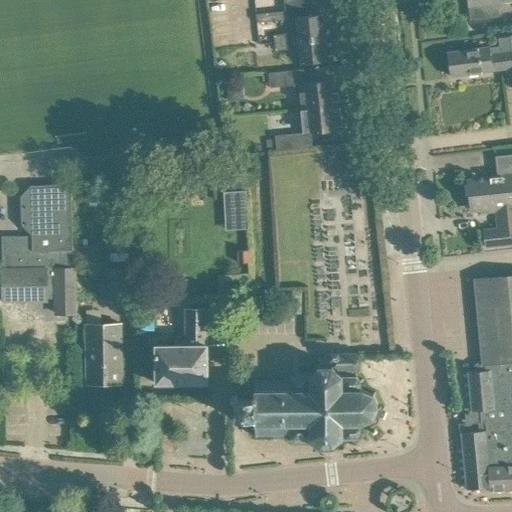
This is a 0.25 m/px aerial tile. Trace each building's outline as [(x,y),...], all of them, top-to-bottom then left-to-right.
[(332,14),(330,0),(284,0),(285,11),(271,12),(255,14),(256,22),(332,14)] [(511,0),(468,0),(469,5),(470,20),(498,17),(503,12),(502,2),(511,0)] [(334,36),(332,14),(256,22),(288,19),(289,24),(294,27),(297,27),(299,40),(334,36)] [(287,41),(287,34),(273,35),(274,43),(287,41)] [(499,45),(448,53),(451,76),(511,66),(511,52),(510,35),(498,37),(499,45)] [(337,59),(334,36),(299,40),(301,63),(337,59)] [(288,50),(287,41),(274,43),(275,51),(288,50)] [(304,69),(269,73),(270,86),(294,84),(296,96),(301,95),(302,106),(297,107),(297,108),(339,104),(337,79),(306,83),(304,69)] [(341,124),(339,104),(297,108),(298,119),(303,119),(304,132),(275,135),(277,150),(312,147),(311,133),(344,129),(343,123),(341,124)] [(478,179),(469,180),(472,210),(493,208),(494,212),(500,211),(511,209),(511,154),(500,156),(496,156),(499,177),(478,179)] [(21,197),(22,225),(25,229),(32,235),(32,236),(2,237),(3,300),(46,299),(46,297),(56,297),(56,301),(54,301),(54,305),(56,305),(57,313),(75,313),(73,241),(72,241),(71,185),(31,186),(21,197)] [(502,227),(490,229),(492,247),(511,244),(511,209),(500,211),(502,227)] [(249,250),(240,250),(240,264),(249,264),(249,250)] [(132,300),(132,267),(108,268),(109,301),(132,300)] [(486,431),(462,433),(467,488),(490,486),(491,491),(511,489),(511,275),(474,279),(483,364),(485,364),(485,371),(468,373),(472,410),(480,409),(481,422),(485,422),(486,431)] [(175,345),(156,345),(156,363),(156,383),(208,383),(207,344),(222,344),(222,334),(222,324),(222,308),(185,309),(185,340),(175,340),(175,345)] [(86,310),(86,324),(87,384),(122,383),(121,323),(100,323),(100,309),(86,310)] [(330,353),(324,353),(324,358),(319,358),(319,364),(316,365),(317,368),(310,375),(309,375),(309,376),(308,376),(308,372),(295,372),(294,372),(294,376),(293,376),(293,375),(292,375),(290,374),(288,375),(290,377),(290,378),(291,378),(291,380),(242,381),(242,398),(238,398),(238,395),(237,395),(236,393),(233,393),(231,396),(231,399),(233,401),(234,401),(234,414),(232,414),(232,417),(235,417),(235,418),(236,418),(236,421),(239,421),(239,418),(252,418),(252,421),(253,421),(253,422),(253,424),(255,424),(255,433),(255,437),(258,437),(258,434),(291,434),(291,436),(291,438),(289,439),(290,441),(292,439),(294,439),(294,443),(308,442),(309,438),(309,439),(311,439),(320,447),(333,447),(342,439),(343,439),(343,438),(357,438),(362,433),(362,426),(363,426),(363,424),(374,419),(379,406),(374,394),(362,389),(362,387),(361,387),(361,381),(363,380),(362,378),(360,379),(357,376),(358,374),(356,373),(356,370),(357,370),(357,353),(339,353),(339,352),(330,352),(330,353)]
